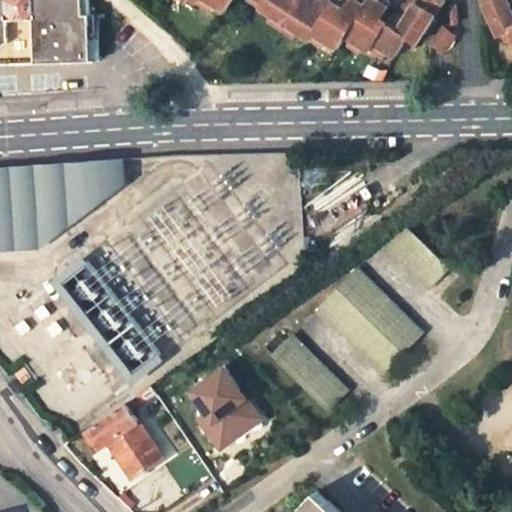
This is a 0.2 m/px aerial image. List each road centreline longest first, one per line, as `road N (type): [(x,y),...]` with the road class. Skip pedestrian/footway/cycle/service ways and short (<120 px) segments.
road 1 (residential): [(0,137),(511,113)]
road 2 (unknown): [(393,264),(477,347),(265,511)]
road 3 (unknown): [(108,0),(180,68),(208,126)]
road 4 (residential): [(0,404),(89,511)]
